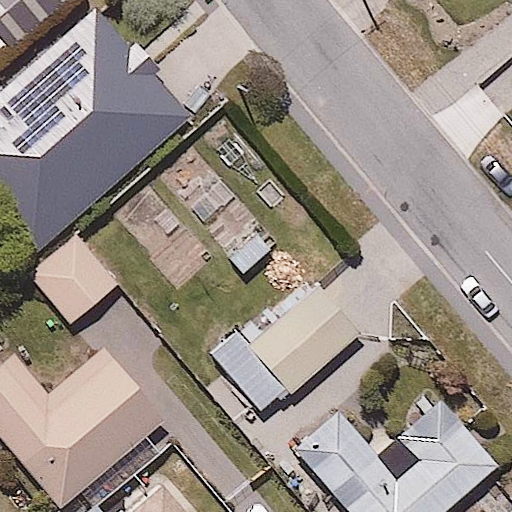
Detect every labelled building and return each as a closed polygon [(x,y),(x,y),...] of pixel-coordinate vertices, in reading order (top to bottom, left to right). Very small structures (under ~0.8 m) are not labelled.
[(0,0),(0,35),(11,48),(66,0),(0,0)] [(0,57),(11,48),(0,35),(0,57)] [(33,115),(6,137),(67,211),(147,144),(72,53),(55,67),(47,58),(11,88),(33,115)] [(124,280),(79,225),(27,268),(72,322),(124,280)] [(358,330),(313,273),(215,350),(260,407),(358,330)] [(166,419),(105,344),(49,389),(17,349),(0,362),(0,436),(57,507),(166,419)] [(395,464),(342,404),(296,445),(355,511),(433,511),(496,456),(435,387),(391,427),(411,449),(395,464)] [(202,511),(168,471),(119,511),(107,511),(95,496),(76,511),(202,511)]
